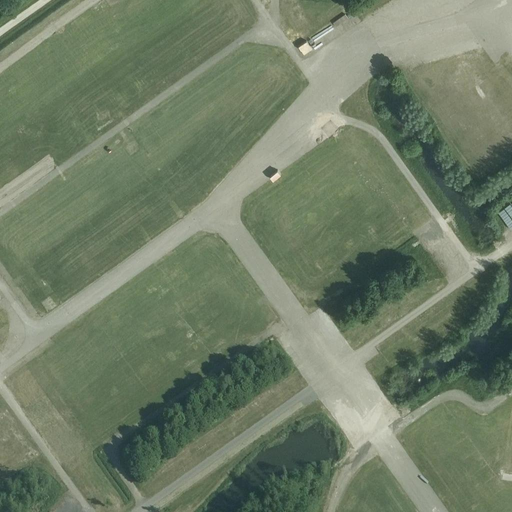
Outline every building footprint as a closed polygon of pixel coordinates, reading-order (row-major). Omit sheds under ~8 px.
[(67,0),(34,23),(46,39),(80,14),(69,0),(67,0)] [(169,36),(177,34),(175,25),(167,27),(169,36)] [(35,31),(29,35),(37,45),(43,41),(35,31)] [(498,177),(511,167),(511,102),(477,51),(459,63),(457,62),(443,71),(445,74),(435,81),(442,90),(439,91),(498,177)] [(331,74),(345,64),(341,59),(327,68),(331,74)] [(69,97),(77,77),(66,72),(58,92),(69,97)] [(10,85),(21,78),(18,73),(7,80),(10,85)] [(21,80),(26,90),(36,85),(31,75),(21,80)] [(50,87),(52,76),(40,75),(39,85),(50,87)] [(253,80),(251,101),(274,103),(275,82),(253,80)] [(0,91),(0,109),(23,108),(22,90),(0,91)] [(212,150),(231,137),(217,117),(207,125),(206,116),(216,115),(214,93),(203,94),(204,104),(191,105),(192,113),(195,118),(195,127),(207,126),(199,132),(212,150)] [(362,112),(359,118),(369,123),(372,116),(362,112)] [(168,143),(178,136),(170,126),(161,134),(168,143)] [(249,157),(253,146),(232,140),(225,163),(214,174),(213,177),(217,178),(222,184),(238,169),(231,162),(237,164),(240,154),(249,157)] [(340,146),(331,153),(336,159),(345,152),(340,146)] [(149,149),(143,153),(150,164),(156,160),(149,149)] [(141,180),(137,188),(98,167),(92,179),(170,220),(177,205),(159,195),(156,201),(147,196),(152,186),(141,180)] [(190,172),(179,183),(188,192),(199,180),(190,172)] [(372,172),(294,221),(342,297),(420,248),(372,172)] [(295,187),(306,179),(303,175),(292,182),(295,187)] [(192,206),(199,217),(221,203),(214,192),(192,206)] [(68,194),(68,205),(79,205),(79,194),(68,194)] [(133,228),(115,239),(127,259),(145,247),(133,228)] [(439,235),(442,241),(451,236),(448,231),(439,235)] [(79,251),(80,245),(69,242),(67,248),(79,251)] [(209,276),(189,281),(197,315),(208,312),(203,292),(212,289),(209,276)] [(96,329),(96,339),(119,339),(119,318),(110,318),(110,330),(96,329)] [(148,321),(128,320),(128,341),(147,342),(148,321)] [(169,328),(174,338),(194,330),(189,320),(169,328)] [(414,348),(424,344),(421,336),(411,339),(414,348)] [(303,368),(314,363),(302,337),(291,342),(303,368)] [(310,342),(307,344),(315,355),(318,352),(310,342)] [(405,360),(414,351),(407,343),(397,352),(405,360)] [(96,351),(109,370),(120,363),(106,344),(96,351)] [(174,367),(185,368),(186,346),(175,346),(174,367)] [(125,352),(126,370),(148,369),(147,351),(125,352)] [(209,365),(205,366),(208,378),(213,377),(209,365)] [(355,375),(376,404),(383,398),(363,369),(355,375)] [(170,385),(170,373),(149,373),(148,394),(159,394),(159,384),(170,385)] [(142,396),(120,399),(122,409),(143,407),(142,396)] [(45,403),(37,408),(42,418),(50,413),(45,403)] [(305,415),(314,410),(311,406),(303,411),(305,415)] [(487,416),(493,421),(502,411),(496,406),(487,416)] [(392,408),(387,410),(390,416),(391,415),(395,422),(399,419),(392,408)] [(24,419),(20,421),(24,430),(29,428),(24,419)] [(511,483),(511,421),(499,419),(487,478),(511,483)] [(360,511),(371,511),(387,486),(377,479),(358,511),(360,511)]
